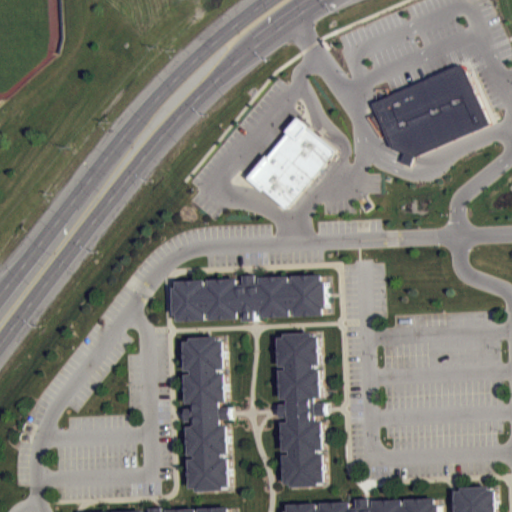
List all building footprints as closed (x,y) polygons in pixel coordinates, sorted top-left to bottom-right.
[(492,123),(419,156),(417,160),(415,165),(404,160),(406,155),(407,152),(396,146),(377,101),(459,65),(464,63),(466,64),(468,65),(492,123)] [(252,176),(303,116),(341,149),(291,208),(252,176)] [(178,286),(182,286),(182,279),(211,278),(211,285),(214,285),(214,278),(244,277),(244,283),(249,283),(248,274),(254,274),(261,274),(262,282),(266,282),(266,276),(296,275),(296,281),(299,281),(298,275),(328,274),(328,280),(330,279),(332,307),(329,307),(329,313),(300,315),(300,309),(297,309),(297,316),(267,317),(267,311),(263,311),(263,319),(257,319),(250,319),(250,310),(246,310),(246,317),(216,318),(216,312),(212,313),(213,319),(184,320),(183,313),(179,313),(178,286)] [(291,483),(298,482),(298,486),(324,485),(324,481),(330,481),(329,452),(324,452),(324,449),(330,448),(328,420),(322,420),(322,415),(330,414),(330,407),(330,402),(321,402),(321,396),(327,396),(326,368),(320,368),(320,364),(326,364),(324,335),(319,335),(319,331),(291,332),(291,336),(285,336),(286,365),(292,365),(292,369),(286,369),(287,398),(294,397),(294,402),(284,403),(285,409),(285,416),(294,416),(294,421),(289,421),(290,450),(296,450),(296,454),(290,454),(291,483)] [(196,487),(203,486),(203,490),(230,488),(230,485),(236,485),(235,456),(230,457),(229,453),(235,453),(233,423),(227,423),(227,418),(237,418),(237,411),(237,405),(227,406),(227,400),(232,400),(231,372),(226,372),(226,369),(231,368),(229,339),(223,339),(223,335),(196,337),(196,340),(190,340),(191,370),(197,369),(197,373),(191,373),(192,402),(199,402),(199,407),(190,407),(190,414),(190,420),(199,420),(200,425),(194,425),(195,454),(201,454),(201,458),(195,458),(196,487)] [(461,511),(461,490),(467,490),(467,486),(495,485),(495,489),(500,489),(500,511),(461,511)] [(289,511),(289,510),(293,510),(293,503),(322,502),(323,509),(326,508),(326,502),(355,501),(356,506),(361,506),(361,497),(368,497),(374,497),(374,505),(379,505),(378,499),(408,498),(409,504),(411,504),(411,498),(440,497),(441,503),(444,503),(444,511),(289,511)]
